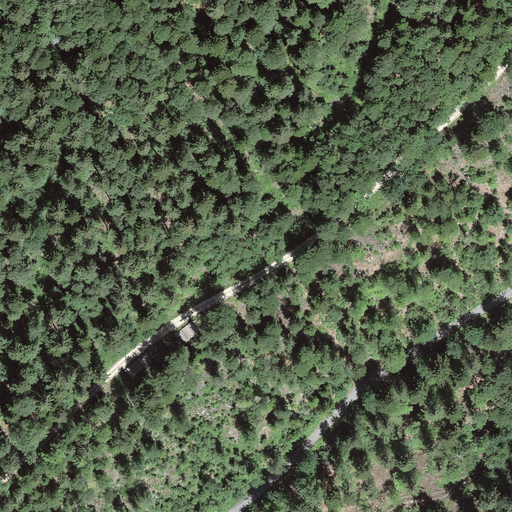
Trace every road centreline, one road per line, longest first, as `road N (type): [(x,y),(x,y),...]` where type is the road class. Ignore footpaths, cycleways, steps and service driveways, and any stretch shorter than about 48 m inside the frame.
road 1 (track): [(0,484),(116,368),(318,237),(511,58)]
road 2 (unclassified): [(511,292),(379,374),(234,511)]
